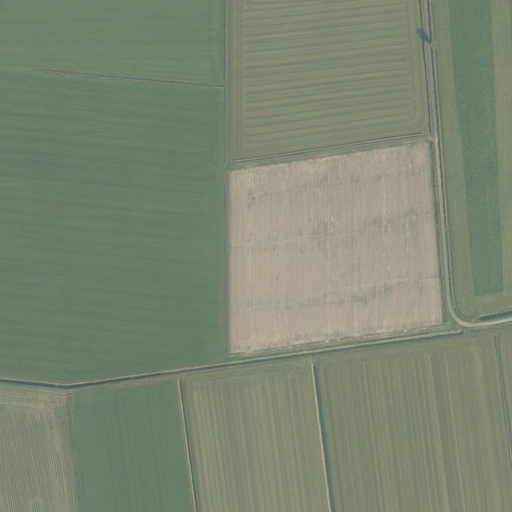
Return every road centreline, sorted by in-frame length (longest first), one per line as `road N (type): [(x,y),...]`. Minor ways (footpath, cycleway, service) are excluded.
road 1 (unclassified): [(511,320),(461,324),(448,306),(425,0)]
road 2 (unknown): [(225,165),(435,135)]
